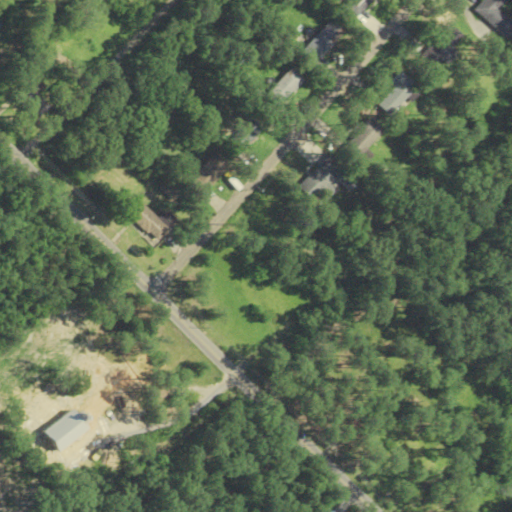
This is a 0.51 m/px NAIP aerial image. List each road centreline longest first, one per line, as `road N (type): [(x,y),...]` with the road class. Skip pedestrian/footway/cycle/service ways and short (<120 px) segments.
road 1 (secondary): [(0,142),(374,511)]
road 2 (residential): [(154,294),(416,0)]
